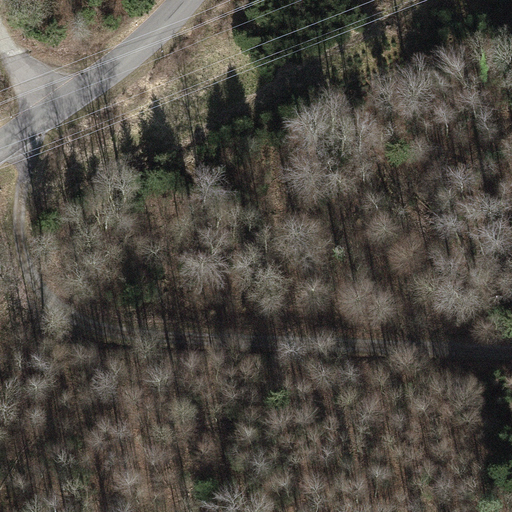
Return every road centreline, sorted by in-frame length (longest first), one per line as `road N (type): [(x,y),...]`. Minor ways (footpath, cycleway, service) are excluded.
road 1 (track): [(21,140),(20,249),(40,293),(93,330),(511,355)]
road 2 (tertiary): [(0,154),(164,30),(189,0)]
